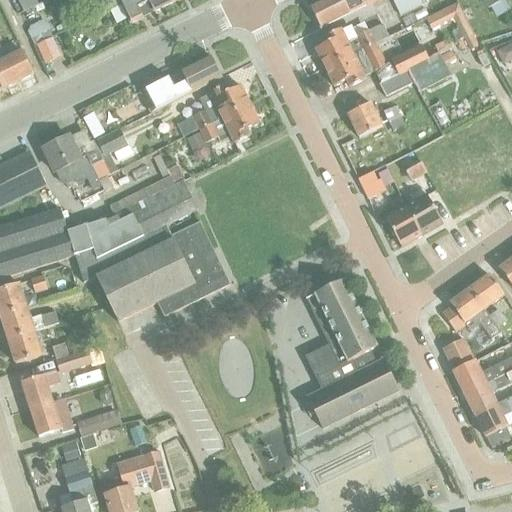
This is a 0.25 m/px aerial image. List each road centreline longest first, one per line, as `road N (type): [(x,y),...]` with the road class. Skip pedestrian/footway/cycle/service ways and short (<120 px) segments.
road 1 (tertiary): [(0,126),(244,4)]
road 2 (residential): [(363,240),(244,4)]
road 3 (residential): [(145,350),(363,240)]
road 4 (residential): [(477,477),(397,311)]
road 5 (residential): [(145,350),(206,472),(216,511)]
road 6 (residential): [(397,311),(511,228)]
